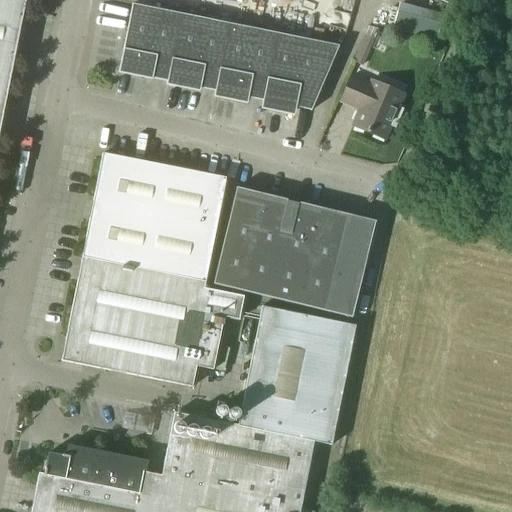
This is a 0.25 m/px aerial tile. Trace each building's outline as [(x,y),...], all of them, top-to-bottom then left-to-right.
[(0,0),(0,128),(25,0),(0,0)] [(118,73),(166,83),(167,83),(181,15),(132,5),(118,73)] [(167,83),(214,92),(215,93),(229,25),(181,15),(167,83)] [(229,25),(215,93),(263,102),(277,35),(229,25)] [(311,112),(339,47),(277,35),(263,102),(311,112)] [(352,127),(385,140),(403,96),(371,83),(370,85),(351,77),(341,103),(359,111),(352,127)] [(154,222),(164,169),(103,156),(92,210),(154,222)] [(164,169),(154,222),(144,269),(205,281),(226,181),(164,169)] [(375,226),(375,225),(298,206),(297,210),(286,207),(287,203),(236,191),(236,192),(236,193),(213,287),(352,321),(375,226)] [(154,222),(92,210),(82,257),(144,269),(154,222)] [(212,373),(223,320),(238,323),(243,300),(203,292),(205,281),(144,269),(82,257),(60,363),(192,390),(196,370),(212,373)] [(161,477),(145,474),(142,474),(144,465),(84,453),(66,458),(63,458),(47,455),(42,477),(38,476),(30,511),(299,511),(300,510),(302,497),(304,489),(313,444),(332,448),(356,328),(262,309),(238,427),(174,415),(168,439),(161,477)] [(142,474),(145,474),(147,463),(95,453),(96,451),(65,445),(63,458),(66,458),(84,453),(144,465),(142,474)] [(311,499),(313,491),(304,489),(302,497),(311,499)]
